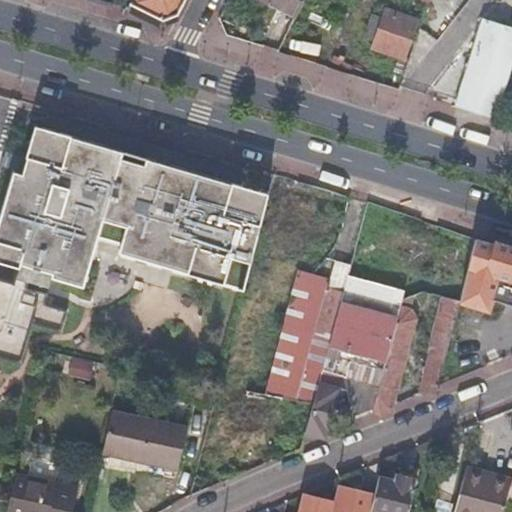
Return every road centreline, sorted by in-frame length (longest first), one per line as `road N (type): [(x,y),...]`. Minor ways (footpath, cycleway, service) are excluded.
road 1 (primary): [(0,55),(511,211)]
road 2 (primary): [(511,169),(177,67)]
road 3 (residential): [(204,511),(511,384)]
road 4 (primary): [(177,67),(0,14)]
